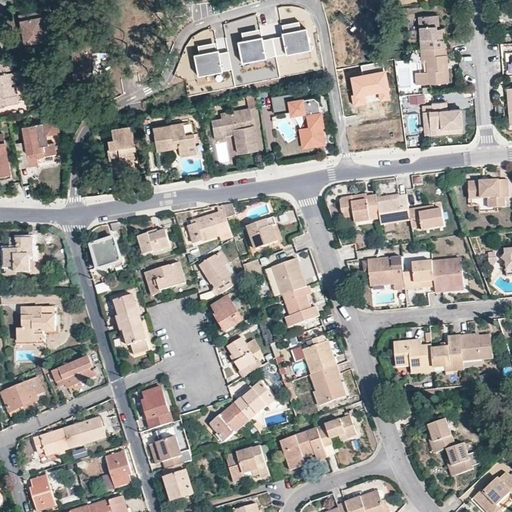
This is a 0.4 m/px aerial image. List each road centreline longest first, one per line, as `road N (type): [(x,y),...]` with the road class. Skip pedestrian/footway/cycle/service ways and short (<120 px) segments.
road 1 (residential): [(284,0),(195,27),(165,81),(101,115),(77,157),(75,215)]
road 2 (residential): [(302,183),(75,215)]
road 3 (residential): [(75,215),(120,387)]
road 4 (residential): [(350,172),(314,0)]
road 5 (residential): [(350,322),(511,306)]
road 6 (residential): [(476,0),(490,157)]
road 7 (residential): [(350,322),(302,183)]
road 8 (residential): [(398,457),(350,322)]
road 9 (residential): [(490,157),(350,172)]
road 10 (residential): [(120,387),(158,511)]
road 11 (residential): [(398,457),(303,491),(288,511)]
road 12 (residential): [(5,438),(120,387)]
